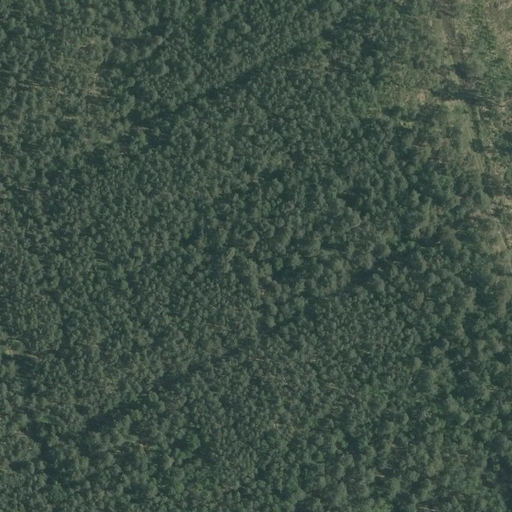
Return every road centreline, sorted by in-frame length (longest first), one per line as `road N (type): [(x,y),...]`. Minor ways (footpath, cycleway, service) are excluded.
road 1 (track): [(426,0),(511,277)]
road 2 (track): [(0,319),(56,511)]
